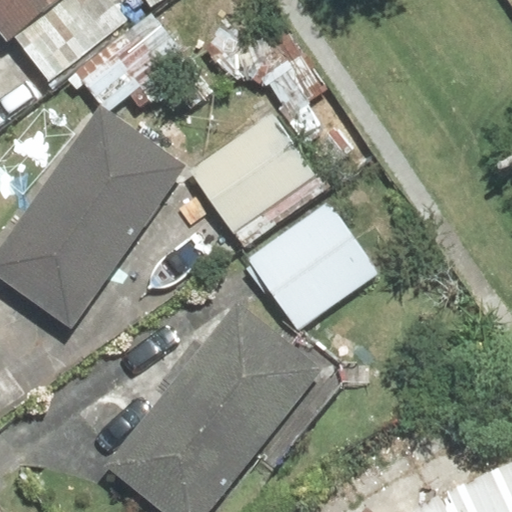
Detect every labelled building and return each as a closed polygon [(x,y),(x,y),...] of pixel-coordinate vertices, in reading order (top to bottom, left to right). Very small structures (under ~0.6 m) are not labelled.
[(0,0),(0,36),(8,47),(69,0),(0,0)] [(152,15),(77,75),(111,117),(186,58),(152,15)] [(105,114),(0,260),(0,282),(74,335),(190,174),(105,114)] [(275,117),(192,172),(234,235),(317,180),(275,117)] [(330,202),(249,260),(302,334),(383,275),(330,202)] [(239,308),(106,472),(156,511),(216,511),(325,377),(239,308)]
